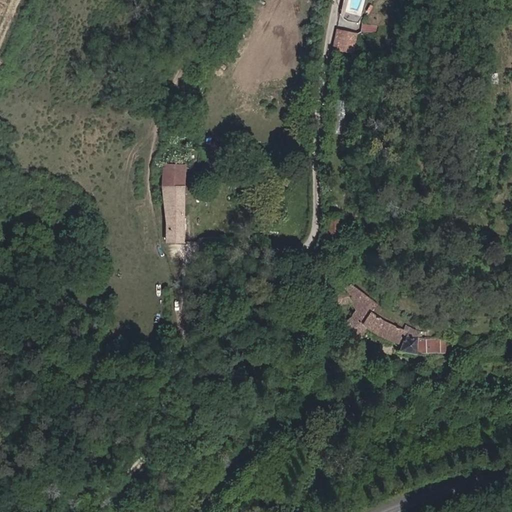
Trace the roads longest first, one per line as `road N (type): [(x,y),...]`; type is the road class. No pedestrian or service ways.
road 1 (residential): [(339,0),(319,129),(316,237),(303,253),(190,260),(171,433),(122,485),(123,511)]
road 2 (tertiary): [(511,471),(437,484),(379,511)]
